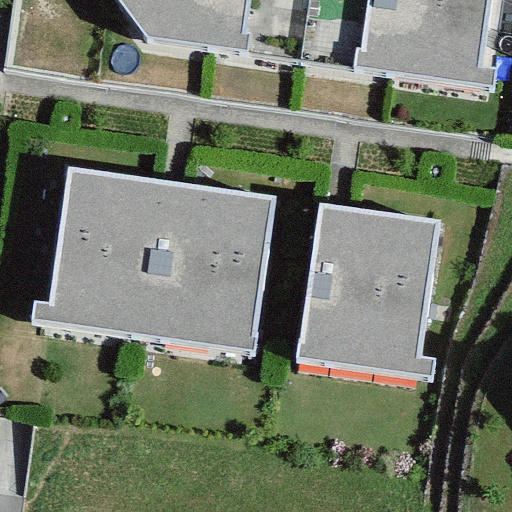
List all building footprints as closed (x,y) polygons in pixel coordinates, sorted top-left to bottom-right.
[(98,0),(142,62),(178,0),(98,0)] [(364,72),(372,0),(178,0),(142,62),(354,92),(356,71),(364,72)] [(485,87),(493,0),(372,0),(364,72),(356,71),(354,92),(496,111),(498,88),(485,87)] [(280,216),(67,185),(46,320),(32,318),(29,343),(255,380),(280,216)] [(441,241),(318,224),(295,381),(432,399),(436,377),(421,375),(441,241)] [(0,417),(0,487),(18,489),(25,420),(0,417)]
